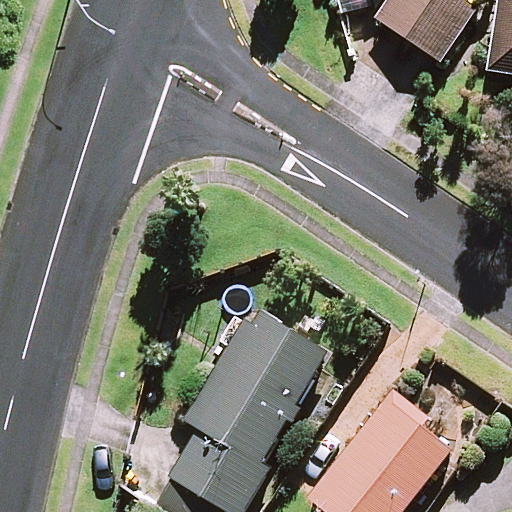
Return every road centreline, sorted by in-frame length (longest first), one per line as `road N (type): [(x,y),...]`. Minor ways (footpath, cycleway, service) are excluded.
road 1 (residential): [(122,35),(511,289)]
road 2 (tertiary): [(0,456),(122,35)]
